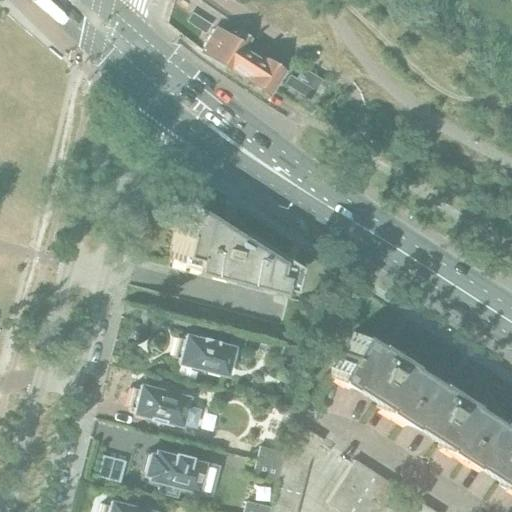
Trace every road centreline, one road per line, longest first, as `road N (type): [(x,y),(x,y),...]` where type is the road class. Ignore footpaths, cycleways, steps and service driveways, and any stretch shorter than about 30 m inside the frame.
road 1 (residential): [(121,44),(5,511)]
road 2 (residential): [(46,511),(147,120),(142,64)]
road 3 (secondary): [(511,322),(206,122),(142,64)]
road 4 (unknown): [(83,68),(0,388)]
road 5 (unknown): [(329,345),(244,306),(108,271)]
road 6 (unknown): [(350,0),(429,83),(455,96),(511,104)]
road 7 (residential): [(478,511),(340,423)]
